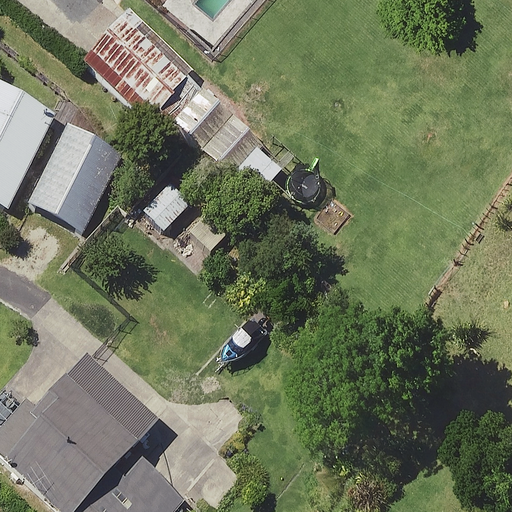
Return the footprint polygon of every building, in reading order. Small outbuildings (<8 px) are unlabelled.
[(196,79),(127,20),(82,73),(151,132),(196,79)] [(173,132),(232,183),(264,146),(205,95),(173,132)] [(0,215),(8,219),(55,123),(0,96),(0,215)] [(122,158),(68,132),(28,214),(82,240),(122,158)] [(197,203),(173,171),(132,203),(157,235),(197,203)] [(27,411),(0,438),(0,465),(49,511),(183,511),(186,509),(141,465),(122,486),(111,475),(155,429),(89,366),(37,420),(27,411)]
